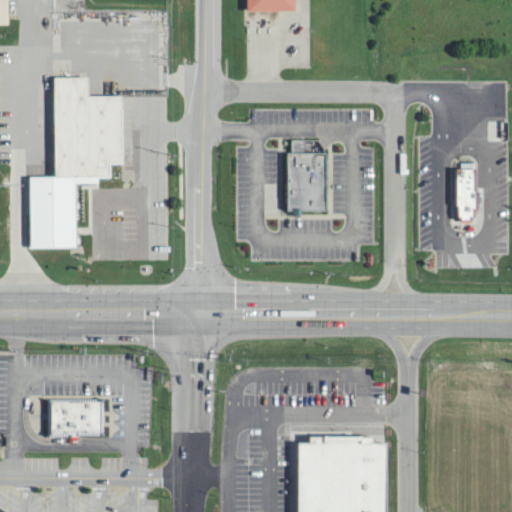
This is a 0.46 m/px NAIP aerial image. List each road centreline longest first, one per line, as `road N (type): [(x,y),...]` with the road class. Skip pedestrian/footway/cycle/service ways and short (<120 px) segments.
road 1 (residential): [(185,511),(204,0)]
road 2 (primary): [(511,314),(0,310)]
